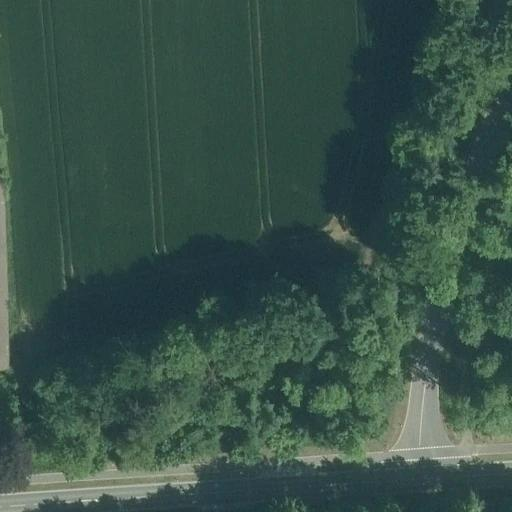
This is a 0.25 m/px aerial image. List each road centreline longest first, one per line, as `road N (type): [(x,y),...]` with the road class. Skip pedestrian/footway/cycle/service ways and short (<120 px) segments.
road 1 (secondary): [(420,478),(0,507)]
road 2 (secondary): [(511,84),(446,269),(428,361),(420,478)]
